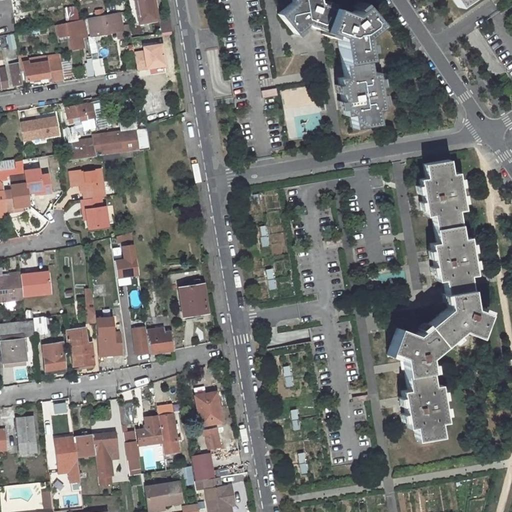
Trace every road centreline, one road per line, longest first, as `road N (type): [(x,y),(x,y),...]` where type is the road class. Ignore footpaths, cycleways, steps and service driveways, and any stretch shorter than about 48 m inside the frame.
road 1 (unclassified): [(269,511),(214,180)]
road 2 (unclassified): [(214,180),(486,132)]
road 3 (residential): [(0,399),(120,381),(217,351)]
road 4 (unclassified): [(214,180),(181,0)]
road 5 (unclassified): [(486,132),(398,0)]
road 6 (residential): [(0,104),(135,79)]
